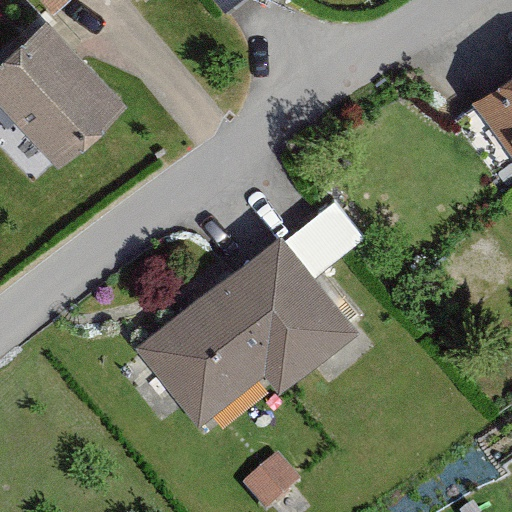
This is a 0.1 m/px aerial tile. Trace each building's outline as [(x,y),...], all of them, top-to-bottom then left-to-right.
[(67,0),(30,0),(45,18),(67,0)] [(239,0),(207,0),(218,15),(239,0)] [(118,117),(42,29),(0,65),(0,111),(52,173),(118,117)] [(511,73),(468,107),(511,165),(511,73)] [(194,434),(260,381),(273,398),(355,333),(312,280),(361,241),(331,204),(280,245),(275,237),(130,354),(194,434)] [(269,511),(297,489),(278,465),(241,495),(255,511),(269,511)]
